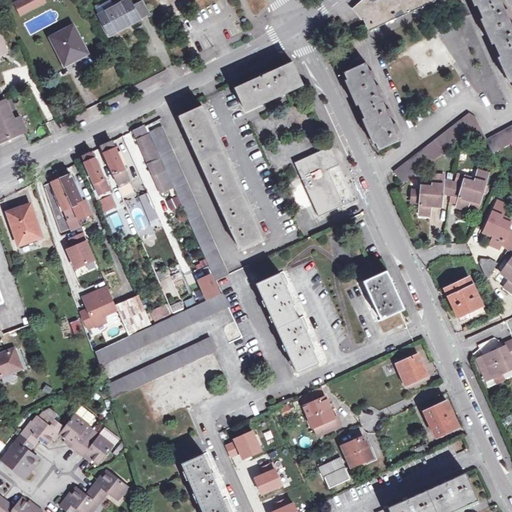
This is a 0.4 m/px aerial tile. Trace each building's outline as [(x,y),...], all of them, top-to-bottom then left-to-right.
[(129,20),(131,24),(149,15),(142,1),(133,6),(129,0),(124,0),(99,14),(108,32),(129,20)] [(436,2),(435,0),(374,0),(358,7),(369,32),(436,2)] [(475,0),(511,82),(511,22),(511,23),(509,18),(511,16),(508,8),(506,9),(501,0),(475,0)] [(346,25),(350,32),(364,26),(360,19),(346,25)] [(129,20),(108,32),(110,36),(131,24),(129,20)] [(52,37),(64,62),(77,54),(79,58),(89,53),(74,26),(52,37)] [(77,54),(64,62),(65,65),(79,58),(77,54)] [(304,85),(293,62),(268,73),(267,71),(260,74),(261,76),(236,88),(247,111),(304,85)] [(379,85),(377,85),(374,79),(377,78),(373,69),(370,71),(367,63),(345,73),(355,95),(369,128),(379,150),(401,140),(398,133),(400,131),(396,122),(394,123),(391,118),(393,117),(390,108),(387,109),(380,93),(383,92),(379,85)] [(491,78),(483,79),(487,105),(505,102),(503,87),(505,86),(503,77),(491,79),(491,78)] [(13,121),(4,102),(0,92),(0,141),(25,131),(20,118),(13,121)] [(13,121),(20,118),(11,99),(4,102),(13,121)] [(180,117),(188,135),(186,136),(190,144),(192,143),(208,179),(206,180),(210,187),(211,186),(228,223),(227,224),(230,231),(231,230),(240,249),(264,238),(204,105),(180,117)] [(478,137),(484,134),(480,124),(476,117),(470,113),(395,171),(404,183),(474,129),(478,137)] [(144,125),(138,128),(142,138),(138,140),(153,173),(164,168),(144,125)] [(149,132),(169,176),(216,279),(229,273),(162,125),(149,132)] [(511,125),(488,139),(495,152),(511,143),(511,142),(511,125)] [(102,147),(119,187),(131,182),(112,141),(102,147)] [(331,145),(295,162),(320,217),(356,200),(331,145)] [(93,152),(79,159),(85,174),(90,172),(100,194),(110,190),(93,152)] [(469,198),(479,202),(489,172),(479,169),(477,177),(466,173),(463,182),(445,179),(445,175),(433,174),(432,182),(422,182),(421,190),(412,190),(411,201),(420,202),(419,211),(429,212),(431,205),(442,206),(443,193),(459,195),(456,202),(466,205),(469,198)] [(52,182),(68,219),(76,216),(75,213),(89,206),(78,181),(75,182),(69,170),(59,175),(60,178),(52,182)] [(42,178),(35,182),(38,191),(43,189),(42,186),(44,185),(42,178)] [(131,183),(119,188),(123,199),(135,193),(131,183)] [(154,208),(163,204),(155,186),(147,190),(147,191),(139,195),(151,221),(159,218),(157,213),(154,208)] [(44,206),(49,221),(58,218),(53,203),(44,206)] [(502,245),(508,249),(511,252),(511,255),(500,272),(509,279),(506,285),(511,289),(511,232),(510,231),(511,224),(511,220),(503,216),(506,207),(496,203),(483,231),(493,236),(490,242),(500,248),(502,245)] [(154,208),(157,213),(165,209),(163,204),(154,208)] [(42,237),(31,205),(19,209),(17,206),(8,210),(21,245),(42,237)] [(73,271),(95,266),(86,230),(64,235),(73,271)] [(500,248),(490,242),(488,245),(498,251),(500,248)] [(502,245),(500,248),(498,251),(504,255),(508,249),(502,245)] [(497,264),(490,258),(482,259),(479,264),(485,275),(488,277),(497,264)] [(198,269),(208,266),(206,260),(196,263),(198,269)] [(106,281),(118,276),(113,264),(101,269),(106,281)] [(406,308),(388,270),(364,281),(381,319),(399,312),(406,308)] [(297,372),(319,362),(314,350),(316,349),(300,316),(299,317),(294,305),(295,304),(280,272),(256,283),(297,372)] [(446,290),(462,324),(469,320),(470,322),(478,318),(477,316),(487,312),(471,279),(446,290)] [(108,344),(128,335),(116,306),(104,280),(92,285),(96,295),(87,299),(98,325),(101,331),(108,344)] [(228,306),(222,293),(95,351),(100,365),(228,306)] [(139,295),(116,306),(128,335),(151,324),(139,295)] [(74,334),(83,331),(79,320),(70,323),(74,334)] [(129,390),(217,351),(210,337),(107,385),(112,399),(129,390)] [(511,341),(503,346),(504,348),(484,358),(492,377),(501,373),(502,375),(511,369),(511,341)] [(15,352),(0,356),(0,378),(21,371),(15,352)] [(427,374),(418,353),(396,363),(405,384),(427,374)] [(485,380),(492,377),(484,358),(476,361),(485,380)] [(363,371),(367,380),(374,377),(371,368),(363,371)] [(300,396),(304,405),(325,396),(321,387),(300,396)] [(325,396),(304,405),(317,434),(338,425),(325,396)] [(459,426),(447,401),(425,411),(437,436),(459,426)] [(286,402),(279,406),(284,416),(291,413),(286,402)] [(81,408),(75,416),(88,426),(94,418),(81,408)] [(19,442),(14,448),(9,456),(7,454),(2,460),(27,479),(32,472),(29,470),(34,464),(39,457),(31,451),(40,439),(49,445),(54,438),(58,432),(61,434),(68,440),(74,444),(72,447),(84,457),(87,454),(94,459),(101,464),(114,445),(108,440),(101,435),(101,436),(95,444),(89,439),(82,434),(88,427),(88,426),(75,416),(66,428),(55,419),(58,415),(51,410),(45,413),(41,418),(39,417),(35,422),(30,430),(27,428),(17,440),(19,442)] [(30,430),(35,422),(32,420),(27,428),(30,430)] [(88,427),(82,434),(89,439),(94,432),(88,427)] [(94,432),(89,439),(95,444),(101,436),(94,432)] [(364,435),(343,445),(352,465),(373,456),(364,435)] [(430,449),(427,443),(416,448),(419,455),(430,449)] [(230,511),(216,479),(217,478),(213,470),(212,471),(204,453),(183,463),(204,511),(230,511)] [(92,462),(94,459),(87,454),(84,457),(92,462)] [(342,459),(322,468),(330,487),(350,478),(342,459)] [(376,511),(448,511),(478,499),(466,472),(376,511)] [(68,502),(65,500),(61,506),(68,511),(75,511),(77,510),(80,511),(90,511),(91,511),(96,504),(100,506),(108,495),(118,501),(123,495),(128,487),(109,473),(104,479),(99,486),(96,484),(87,495),(78,489),(73,496),(68,502)] [(99,486),(104,479),(101,477),(96,484),(99,486)] [(132,490),(128,487),(123,495),(126,497),(132,490)] [(68,502),(73,496),(70,493),(65,500),(68,502)] [(0,511),(42,511),(43,511),(38,506),(36,509),(29,504),(23,499),(16,508),(2,497),(0,499),(0,511)]
